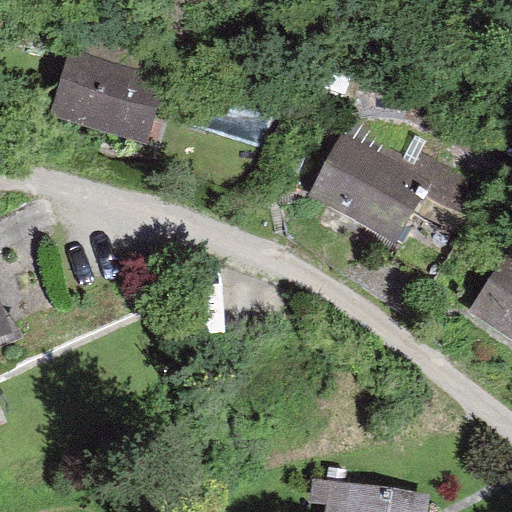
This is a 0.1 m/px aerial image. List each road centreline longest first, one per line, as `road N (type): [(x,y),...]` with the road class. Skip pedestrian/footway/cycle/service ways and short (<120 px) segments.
road 1 (track): [(0,192),(91,192),(307,281),(511,435)]
road 2 (unknown): [(191,0),(242,254)]
